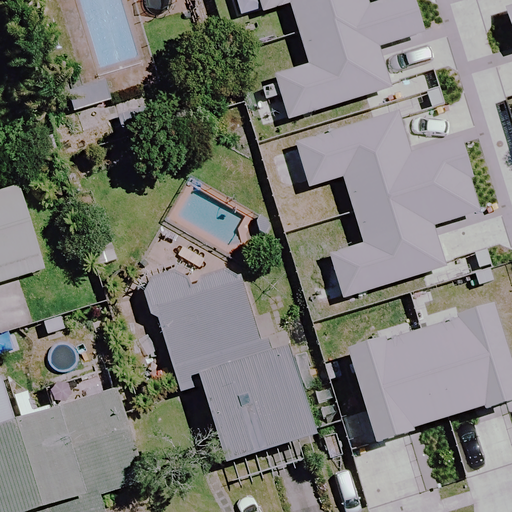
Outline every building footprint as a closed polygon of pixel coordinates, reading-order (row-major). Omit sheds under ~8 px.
[(255,0),(260,16),(288,7),(307,69),(272,79),(286,124),(391,92),(378,50),(423,36),(411,0),(400,0),(367,10),(364,0),(255,0)] [(397,114),(293,146),(307,191),(340,181),(361,246),(325,258),(340,306),(446,273),(433,230),(478,216),(468,183),(471,182),(458,142),(411,157),(397,114)] [(0,285),(39,273),(13,190),(0,194),(0,285)] [(258,346),(238,283),(222,274),(198,282),(194,289),(189,291),(186,283),(171,276),(150,283),(142,297),(148,320),(155,323),(178,398),(197,392),(221,470),(314,442),(286,352),(269,357),(265,344),(258,346)] [(380,348),(343,359),(371,452),(410,441),(409,437),(479,417),(480,420),(511,410),(511,386),(490,313),(452,324),(454,329),(380,350),(380,348)] [(141,489),(113,395),(49,414),(51,419),(15,430),(0,382),(0,381),(0,511),(104,511),(101,501),(141,489)]
